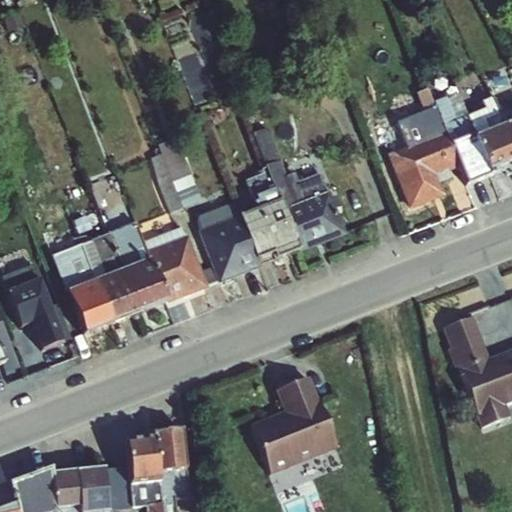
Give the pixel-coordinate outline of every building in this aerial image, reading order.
[(148,0),(134,0),(144,26),(156,21),(148,0)] [(168,0),(155,0),(159,11),(171,6),(168,0)] [(229,3),(214,8),(224,34),(238,29),(229,3)] [(17,15),(1,21),(6,35),(22,29),(17,15)] [(387,154),(443,133),(431,104),(425,90),(415,94),(426,124),(396,136),(392,139),(389,143),(387,147),(386,151),(387,154)] [(449,131),(455,143),(472,136),(465,118),(457,96),(444,100),(431,104),(443,133),(449,131)] [(465,118),(472,136),(473,139),(503,127),(499,117),(490,99),(479,104),(482,111),(465,118)] [(511,110),(499,117),(503,127),(511,122),(511,110)] [(511,122),(503,127),(511,151),(511,122)] [(472,139),(487,178),(511,166),(511,151),(503,127),(473,139),(472,139)] [(279,202),(282,211),(294,207),(284,185),(287,183),(266,130),(252,135),(265,169),(269,183),(274,191),(279,202)] [(443,133),(387,154),(385,156),(407,212),(442,197),(438,185),(460,176),(448,146),(455,143),(449,131),(443,133)] [(448,146),(460,176),(464,187),(487,178),(472,139),(473,139),(472,136),(455,143),(448,146)] [(172,150),(194,204),(202,203),(176,140),(157,148),(160,155),(172,150)] [(194,204),(172,150),(160,155),(149,159),(155,180),(168,215),(194,204)] [(27,169),(26,198),(36,199),(38,170),(27,169)] [(284,185),(294,207),(324,195),(318,177),(305,183),(302,178),(287,183),(284,185)] [(254,212),(279,202),(274,191),(269,183),(245,193),(251,205),(254,212)] [(282,211),(298,252),(299,255),(344,237),(326,194),(324,195),(294,207),(282,211)] [(237,218),(254,263),(270,256),(273,262),(298,252),(282,211),(279,202),(254,212),(237,218)] [(198,233),(237,218),(232,205),(196,219),(198,233)] [(237,218),(198,233),(195,234),(210,270),(215,284),(216,286),(258,272),(254,263),(237,218)] [(107,235),(121,272),(147,261),(145,253),(142,244),(134,225),(122,229),(107,235)] [(142,244),(145,253),(184,239),(178,229),(142,244)] [(79,246),(92,283),(121,272),(107,235),(79,246)] [(145,253),(147,261),(164,306),(207,290),(206,287),(200,273),(186,238),(184,239),(145,253)] [(92,283),(79,246),(50,257),(64,294),(92,283)] [(121,272),(141,317),(165,308),(164,306),(147,261),(121,272)] [(32,267),(0,279),(0,283),(18,330),(30,325),(40,352),(61,344),(32,267)] [(200,273),(206,287),(215,284),(210,270),(200,273)] [(92,283),(112,328),(141,317),(121,272),(92,283)] [(92,283),(64,294),(83,339),(112,328),(92,283)] [(470,319),(442,330),(449,350),(446,351),(453,370),(456,369),(480,430),(509,418),(504,406),(511,402),(511,352),(487,362),(470,319)] [(280,415),(248,427),(268,477),(335,450),(306,380),(272,393),(280,415)] [(151,440),(158,474),(169,473),(185,471),(180,430),(151,435),(151,440)] [(133,492),(159,489),(158,474),(151,440),(141,441),(123,443),(128,467),(133,492)] [(102,470),(106,511),(121,511),(132,511),(132,509),(146,508),(146,511),(161,511),(161,505),(159,489),(133,492),(128,467),(102,470)] [(7,486),(14,511),(55,511),(51,474),(51,470),(7,486)] [(51,474),(55,511),(63,511),(78,511),(77,511),(106,511),(102,470),(75,473),(75,472),(51,474)] [(185,471),(169,473),(171,487),(188,485),(185,471)] [(161,511),(174,511),(171,487),(169,473),(158,474),(159,489),(161,505),(161,511)] [(0,511),(14,511),(7,486),(0,488),(0,511)]
